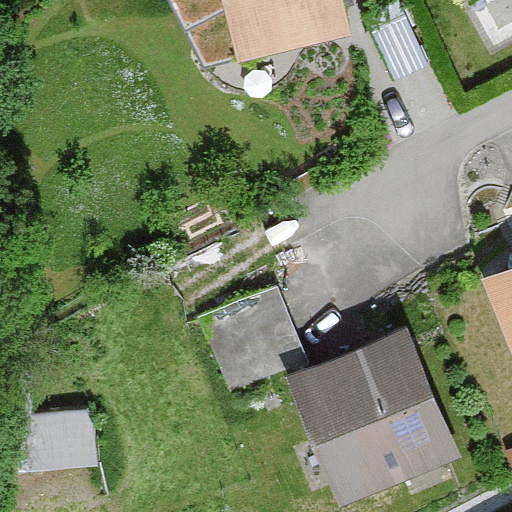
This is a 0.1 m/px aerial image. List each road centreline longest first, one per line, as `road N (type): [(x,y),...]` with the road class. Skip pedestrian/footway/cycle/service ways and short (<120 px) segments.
road 1 (residential): [(339,263),(380,286),(440,264),(453,233),(456,176),(472,146)]
road 2 (residential): [(472,146),(339,220),(339,263)]
